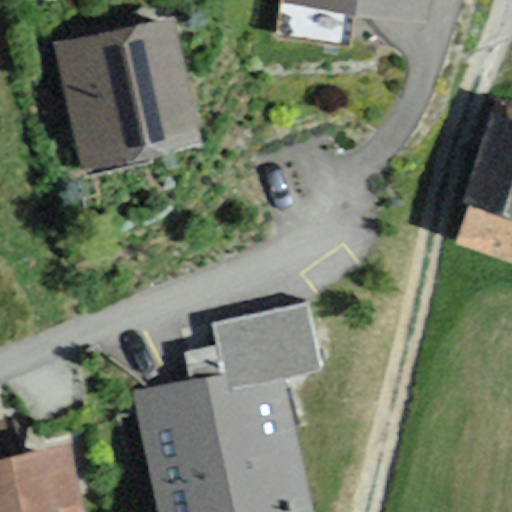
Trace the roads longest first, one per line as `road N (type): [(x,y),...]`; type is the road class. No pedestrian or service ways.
road 1 (track): [(366,511),(465,117),(510,0)]
road 2 (residential): [(310,230),(0,360)]
